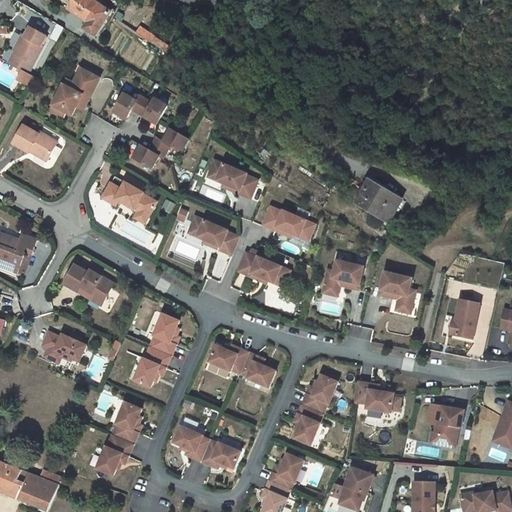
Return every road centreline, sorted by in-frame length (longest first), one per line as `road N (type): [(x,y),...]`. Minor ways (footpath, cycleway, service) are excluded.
road 1 (residential): [(207,304),(151,446),(153,473),(220,499),(247,481),(302,344)]
road 2 (residential): [(511,378),(425,373),(302,344)]
road 3 (residential): [(207,304),(72,230)]
